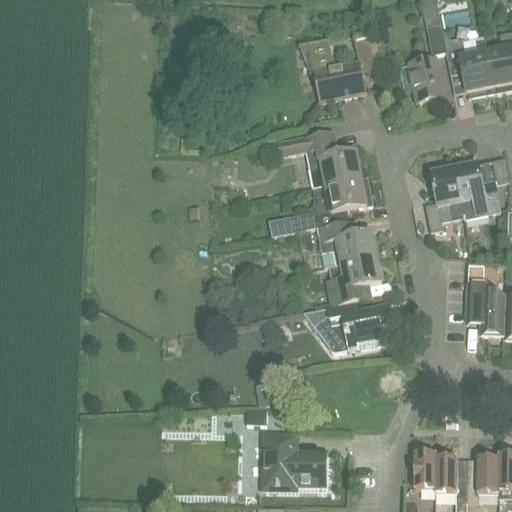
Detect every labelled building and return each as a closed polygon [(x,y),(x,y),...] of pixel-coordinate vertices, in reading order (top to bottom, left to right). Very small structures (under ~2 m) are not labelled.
[(435,3),(422,5),(432,59),(445,57),(441,36),(435,3)] [(468,103),(494,98),(486,58),(466,62),(463,46),(459,43),(452,45),(445,36),(441,36),(445,57),(450,81),(462,78),(466,98),(467,98),(468,103)] [(511,94),(511,36),(499,39),(502,54),(486,58),(494,98),(511,94)] [(359,67),(334,72),(329,43),(310,47),(316,76),(314,76),(320,107),(365,98),(361,79),(376,76),(369,42),(354,45),(359,67)] [(416,108),(445,102),(436,63),(408,69),(416,108)] [(317,154),(319,164),(311,166),(309,169),(313,194),(326,191),(361,184),(356,157),(336,161),(332,139),(279,149),(281,161),(317,154)] [(476,220),(500,215),(494,189),(483,191),(478,169),(455,174),(464,222),(464,225),(466,225),(465,219),(475,217),(476,220)] [(452,225),(452,222),(462,220),(464,225),(464,222),(455,174),(431,179),(437,209),(425,211),(431,238),(443,235),(442,227),(452,225)] [(314,211),(315,218),(293,222),(296,236),(318,232),(318,233),(343,228),(341,216),(366,211),(370,210),(365,183),(361,184),(326,191),(329,208),(314,211)] [(328,272),(377,262),(372,237),(348,242),(345,228),(343,228),(318,233),(317,234),(324,273),(329,273),(328,272)] [(331,285),(327,285),(332,312),(356,308),(373,304),(370,290),(381,288),(377,262),(328,272),(329,273),(331,285)] [(479,339),(503,340),(505,304),(506,304),(506,300),(490,299),(490,290),(483,289),(484,271),(468,271),(466,328),(480,329),(479,339)] [(511,304),(506,304),(505,304),(503,340),(503,344),(511,344),(511,304)] [(333,358),(393,347),(386,313),(358,319),(356,308),(332,312),(328,313),(330,327),(318,338),(333,358)] [(246,431),(266,431),(266,417),(246,417),(246,431)] [(294,490),(326,490),(326,459),(294,458),(294,443),(266,443),(266,493),(270,493),(270,497),(277,497),(277,493),(294,493),(294,490)] [(436,494),(436,464),(436,459),(414,459),(414,494),(436,494)] [(498,464),(499,495),(511,495),(511,460),(498,460),(498,464)] [(436,464),(436,494),(436,499),(455,499),(455,507),(456,507),(456,511),(467,511),(467,507),(467,484),(457,484),(457,464),(436,464)] [(499,495),(498,464),(478,464),(478,484),(467,484),(467,507),(478,507),(478,499),(499,499),(499,495)]
